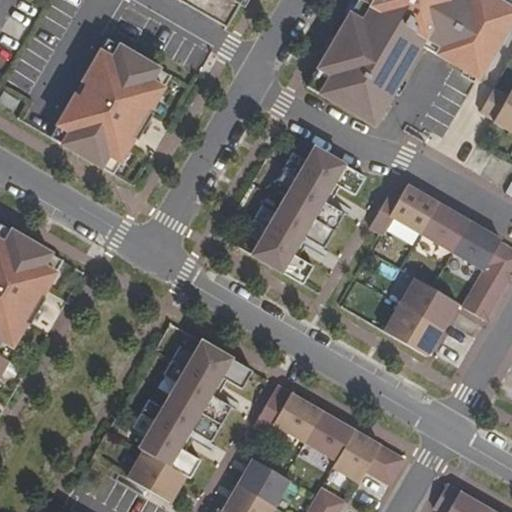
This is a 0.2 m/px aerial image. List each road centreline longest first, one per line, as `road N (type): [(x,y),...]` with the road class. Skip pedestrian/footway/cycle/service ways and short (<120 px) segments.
road 1 (residential): [(153,255),(451,429)]
road 2 (residential): [(250,86),(511,218)]
road 3 (residential): [(153,255),(250,86)]
road 4 (residential): [(0,166),(153,255)]
road 5 (unknown): [(250,86),(229,60),(121,0)]
road 6 (residential): [(451,429),(511,323)]
